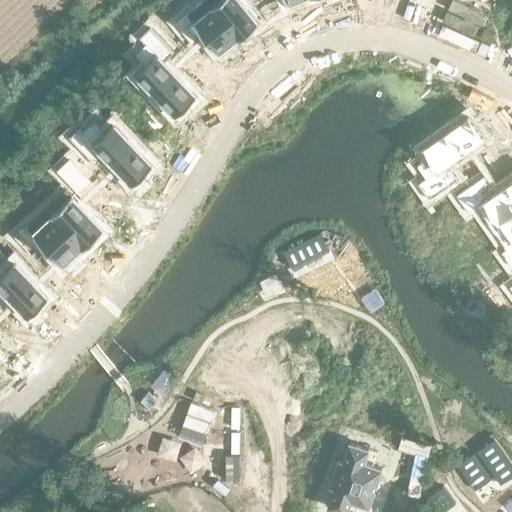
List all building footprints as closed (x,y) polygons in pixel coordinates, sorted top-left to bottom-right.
[(214,0),(211,2),(238,35),(258,19),(242,0),(214,0)] [(187,10),(175,19),(191,39),(202,31),(218,50),(221,47),(223,50),(235,40),(233,37),(237,35),(237,36),(238,35),(211,2),(211,3),(211,4),(194,18),(187,10)] [(145,41),(133,52),(144,63),(136,71),(175,112),(178,110),(181,112),(191,103),(188,100),(196,92),(164,59),(174,50),(150,25),(139,35),(145,41)] [(435,149),(422,158),(431,172),(428,174),(436,186),(458,171),(451,160),(485,136),(479,126),(482,124),(474,113),(471,115),(469,112),(428,140),(435,149)] [(80,125),(69,135),(96,163),(105,154),(132,182),(140,174),(143,176),(152,167),(150,164),(152,162),(113,120),(105,128),(94,117),(83,128),(80,125)] [(70,157),(58,168),(81,193),(93,182),(70,157)] [(506,181),(482,198),(497,221),(511,210),(511,172),(504,179),(506,181)] [(72,193),(52,212),(84,245),(104,226),(102,225),(105,223),(94,212),(92,214),(72,193)] [(511,210),(497,221),(498,222),(499,221),(511,239),(511,242),(505,248),(511,258),(511,210)] [(26,223),(14,234),(32,253),(43,242),(63,264),(66,260),(69,263),(81,251),(79,248),(82,245),(83,246),(84,245),(52,212),(51,213),(52,213),(34,231),(26,223)] [(328,249),(320,230),(282,247),(290,265),(328,249)] [(0,285),(27,314),(35,306),(38,309),(48,300),(45,297),(48,294),(14,259),(6,266),(0,259),(0,285)] [(143,396),(140,399),(150,407),(157,397),(149,391),(148,390),(143,396)] [(191,400),(183,423),(206,432),(214,409),(191,400)] [(476,450),(501,483),(511,475),(511,464),(493,438),(476,450)] [(326,507),(341,511),(347,511),(352,501),(369,507),(383,466),(366,460),(370,447),(349,440),(342,460),(338,458),(328,486),(329,486),(333,487),(326,507)] [(457,463),(475,489),(492,477),(474,451),(457,463)] [(430,502),(437,511),(441,511),(455,502),(443,484),(426,496),(428,499),(430,502)]
